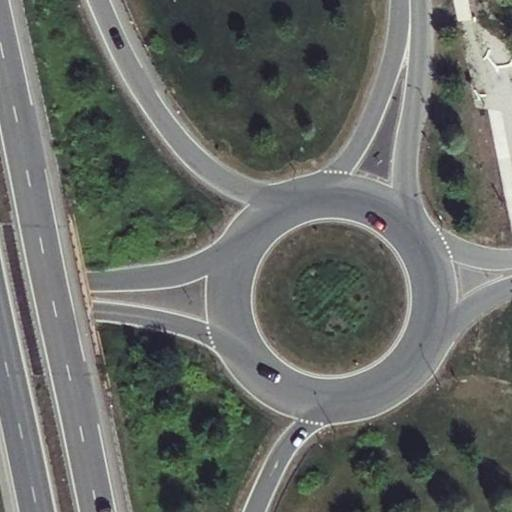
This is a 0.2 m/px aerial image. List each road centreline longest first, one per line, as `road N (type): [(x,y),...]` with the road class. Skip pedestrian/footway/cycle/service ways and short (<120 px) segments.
road 1 (trunk): [(97,511),(0,44)]
road 2 (trunk): [(288,212),(198,169),(141,91),(98,0)]
road 3 (trunk): [(0,315),(138,322),(255,364)]
road 4 (trunk): [(245,252),(140,282),(0,284)]
road 5 (tertiary): [(399,230),(391,181),(419,49),(412,0)]
road 6 (tertiary): [(405,0),(381,103),(352,160),(307,205)]
road 7 (trunk): [(0,346),(33,511)]
road 8 (trunk): [(254,511),(324,399)]
